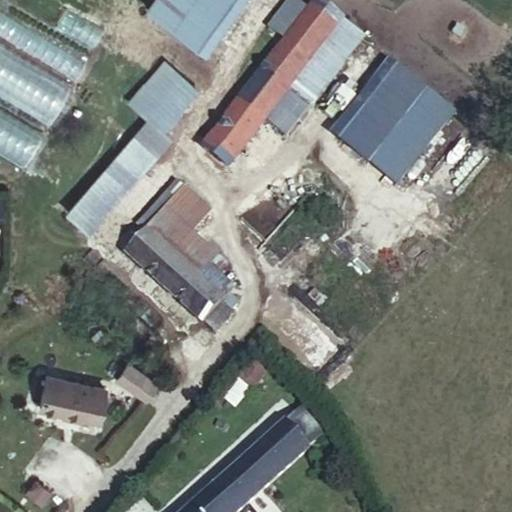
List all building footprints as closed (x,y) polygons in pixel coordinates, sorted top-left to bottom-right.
[(149,0),(193,35),(218,0),(149,0)] [(287,77),(340,5),(332,0),(308,0),(263,60),(287,77)] [(285,128),(364,24),(340,5),(287,77),(262,111),(285,128)] [(385,58),(329,135),(400,186),(456,109),(385,58)] [(262,111),(287,77),(263,60),(203,141),(226,160),(262,111)] [(87,224),(172,129),(149,109),(67,205),(87,224)] [(192,220),(210,200),(186,178),(150,220),(223,285),(231,273),(215,261),(225,248),(192,220)] [(150,220),(148,219),(124,247),(198,314),(199,313),(221,289),(224,286),(223,285),(150,220)] [(210,324),(232,300),(221,289),(199,313),(210,324)] [(94,402),(104,371),(55,355),(45,387),(94,402)] [(255,355),(220,396),(235,409),(270,368),(255,355)] [(125,360),(113,379),(146,399),(158,379),(125,360)] [(222,511),(318,426),(296,401),(170,511),(222,511)] [(37,479),(26,493),(40,504),(51,490),(37,479)]
